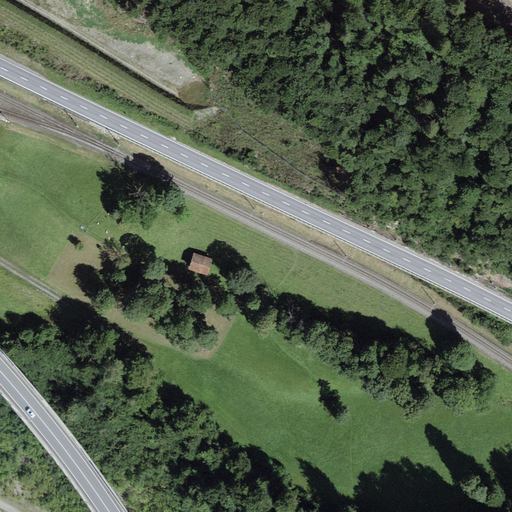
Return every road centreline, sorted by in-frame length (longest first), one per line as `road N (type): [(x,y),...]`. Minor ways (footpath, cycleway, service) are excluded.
road 1 (tertiary): [(511,312),(0,70)]
road 2 (track): [(0,174),(27,181),(100,239),(180,273)]
road 3 (primary): [(0,371),(109,511)]
